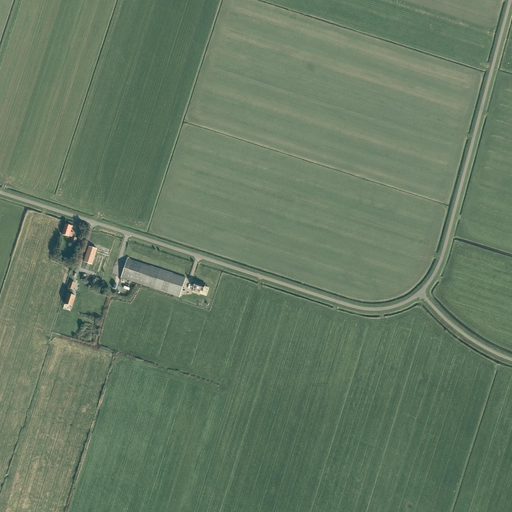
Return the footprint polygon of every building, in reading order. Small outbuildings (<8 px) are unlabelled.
[(72,237),(73,233),(70,232),(72,227),(65,225),(62,235),(69,237),(69,236),(72,237)] [(118,256),(122,241),(99,234),(95,244),(96,244),(95,248),(98,249),(96,253),(113,259),(114,255),(118,256)] [(92,265),(97,249),(89,247),(84,262),(92,265)] [(179,297),(186,278),(127,259),(121,278),(179,297)] [(209,288),(205,287),(206,285),(201,283),(201,284),(195,282),(193,288),(203,292),(202,294),(206,296),(209,288)] [(72,307),(75,297),(71,295),(73,291),(69,290),(65,304),(72,307)]
